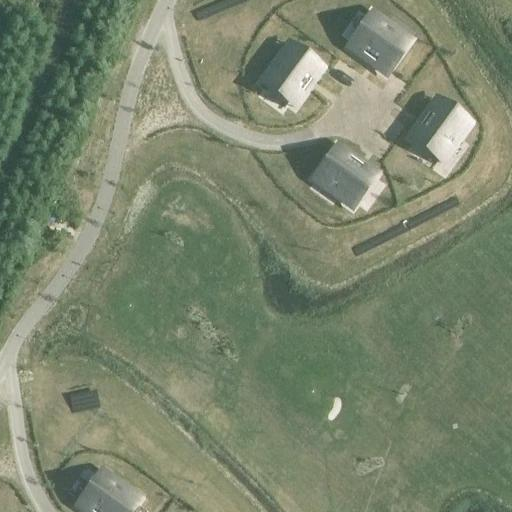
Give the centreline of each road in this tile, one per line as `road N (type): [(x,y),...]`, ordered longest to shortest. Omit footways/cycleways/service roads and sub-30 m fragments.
road 1 (residential): [(3,356),(63,281),(100,213),(120,136)]
road 2 (residential): [(189,102),(213,123),(259,138),(315,133),(366,110)]
road 3 (residential): [(120,136),(160,15)]
road 4 (residential): [(3,356),(29,479)]
